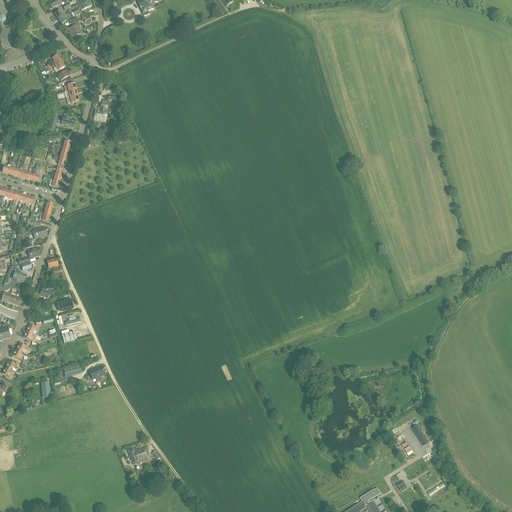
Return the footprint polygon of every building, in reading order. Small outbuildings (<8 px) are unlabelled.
[(54,0),(49,3),(52,9),(61,4),(59,0),(54,0)] [(72,9),(72,10),(75,17),(81,15),(79,10),(81,10),(81,11),(92,6),(89,0),(87,0),(86,1),(86,2),(83,3),(83,5),(79,6),(78,7),(72,9)] [(149,12),(152,11),(154,10),(149,0),(137,0),(139,4),(138,4),(143,15),(144,14),(144,16),(146,16),(149,15),(149,14),(149,12)] [(65,11),(67,10),(71,8),(71,7),(71,6),(69,3),(68,3),(69,3),(65,5),(62,6),(65,11)] [(54,14),(58,20),(63,16),(60,11),(54,14)] [(63,16),(58,20),(61,25),(67,21),(63,16)] [(78,27),(81,26),(79,22),(74,24),(75,26),(69,29),(72,38),(81,34),(78,27)] [(52,59),(56,65),(61,61),(58,55),(52,59)] [(56,65),(52,67),(54,69),(57,67),(59,71),(65,67),(61,61),(56,65)] [(67,71),(57,76),(60,81),(58,83),(59,85),(67,81),(65,79),(70,76),(69,75),(70,74),(68,71),(67,72),(67,71)] [(68,89),(65,90),(66,93),(69,92),(68,92),(76,90),(75,84),(67,86),(68,89)] [(67,98),(77,96),(76,90),(68,92),(69,92),(69,94),(66,95),(67,98)] [(119,97),(109,96),(109,100),(113,100),(113,104),(118,104),(119,97)] [(95,110),(94,120),(106,122),(107,112),(104,111),(105,108),(107,109),(108,105),(107,105),(108,101),(103,100),(102,104),(101,111),(95,110)] [(55,151),(46,181),(58,184),(57,183),(58,181),(59,181),(61,174),(60,173),(61,171),(66,154),(55,151)] [(8,152),(6,159),(12,161),(14,161),(16,154),(8,152)] [(16,154),(14,161),(19,162),(21,163),(23,156),(16,154)] [(23,156),(21,163),(26,164),(27,165),(29,158),(23,156)] [(29,158),(27,165),(32,166),(34,167),(36,160),(29,158)] [(36,160),(34,167),(36,167),(43,169),(45,162),(36,160)] [(3,167),(1,174),(9,177),(11,170),(10,169),(3,167)] [(11,170),(9,177),(16,179),(18,172),(13,170),(11,170)] [(18,172),(16,179),(23,181),(25,174),(20,172),(18,172)] [(25,174),(23,181),(30,183),(32,176),(27,174),(25,174)] [(32,176),(30,183),(38,185),(40,178),(34,176),(32,176)] [(4,190),(1,199),(4,199),(4,197),(8,198),(10,192),(4,190)] [(34,212),(33,215),(36,216),(37,215),(41,216),(41,217),(43,218),(42,221),(48,223),(50,216),(37,213),(34,212)] [(33,230),(35,240),(47,237),(45,228),(33,230)] [(28,251),(30,259),(40,256),(38,248),(28,251)] [(0,274),(2,275),(2,271),(6,270),(5,260),(9,259),(8,255),(0,257),(0,261),(0,262),(0,274)] [(53,271),(55,279),(63,277),(60,269),(58,269),(58,267),(57,263),(48,265),(49,269),(56,268),(57,270),(53,271)] [(13,269),(12,274),(26,279),(27,275),(20,273),(21,271),(18,271),(19,269),(16,268),(15,270),(13,269)] [(26,279),(12,274),(11,276),(13,277),(13,279),(12,281),(16,283),(17,281),(24,283),(26,279)] [(42,291),(40,296),(48,299),(50,299),(53,291),(50,290),(49,292),(45,291),(45,292),(42,291)] [(7,303),(10,295),(4,293),(2,301),(7,303)] [(7,303),(13,305),(16,298),(10,295),(7,303)] [(16,298),(13,305),(19,307),(21,300),(16,298)] [(74,306),(73,302),(72,302),(71,299),(69,300),(68,300),(62,301),(57,302),(58,307),(58,308),(60,307),(61,311),(62,311),(70,309),(72,309),(71,306),(74,306)] [(30,325),(27,331),(33,334),(35,330),(37,331),(39,327),(37,326),(36,327),(30,325)] [(0,340),(9,338),(10,337),(8,327),(0,329),(0,340)] [(83,337),(91,336),(90,328),(82,329),(83,337)] [(33,334),(27,331),(24,338),(32,342),(34,339),(35,339),(37,336),(33,334)] [(62,335),(64,343),(76,340),(74,332),(62,335)] [(20,343),(17,350),(22,353),(25,349),(27,350),(29,346),(27,345),(26,347),(20,343)] [(93,352),(91,343),(78,346),(81,355),(93,352)] [(22,353),(17,350),(13,356),(21,361),(24,356),(21,355),(22,353)] [(73,354),(67,356),(69,364),(76,362),(73,354)] [(10,361),(6,368),(12,371),(14,367),(16,368),(19,364),(16,363),(15,365),(10,361)] [(65,377),(81,373),(79,365),(63,369),(65,377)] [(92,380),(105,375),(102,367),(89,371),(92,380)] [(12,371),(6,368),(2,374),(10,379),(13,374),(10,373),(12,371)] [(7,391),(10,386),(3,382),(1,387),(0,386),(0,394),(2,396),(5,390),(7,391)] [(50,398),(49,383),(41,383),(42,399),(50,398)] [(417,426),(412,429),(423,446),(428,443),(417,426)] [(403,433),(397,436),(404,448),(409,445),(403,433)] [(139,463),(149,459),(145,447),(138,450),(137,449),(129,452),(134,465),(139,464),(139,463)] [(152,454),(157,461),(161,458),(157,451),(152,454)] [(379,511),(373,501),(378,500),(377,498),(382,497),(381,497),(381,495),(380,494),(377,488),(374,490),(360,498),(362,502),(346,511),(379,511)]
